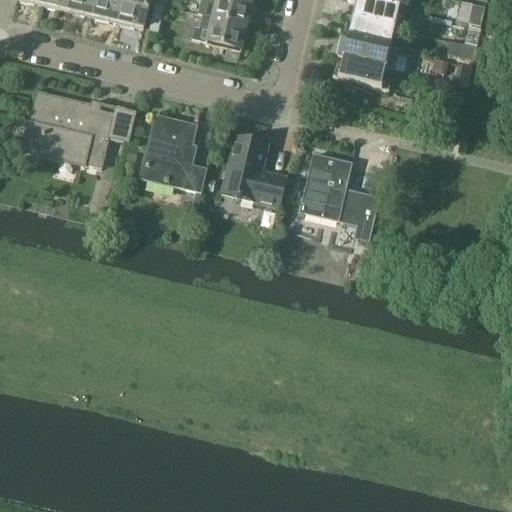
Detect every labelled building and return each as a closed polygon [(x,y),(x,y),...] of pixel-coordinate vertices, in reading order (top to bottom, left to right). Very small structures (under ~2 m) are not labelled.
[(17,0),(17,2),(20,3),(20,5),(41,10),(43,0),(17,0)] [(43,0),(41,10),(66,16),(70,0),(43,0)] [(91,22),(96,0),(70,0),(66,16),(91,22)] [(96,0),(91,22),(116,28),(122,0),(96,0)] [(122,0),(116,28),(134,32),(134,30),(142,32),(149,0),(122,0)] [(202,19),(248,30),(254,5),(234,0),(201,0),(197,17),(202,19)] [(357,0),(357,3),(400,13),(407,15),(410,0),(357,0)] [(357,3),(352,23),(395,33),(400,13),(357,3)] [(157,35),(161,16),(162,9),(155,8),(149,33),(157,35)] [(472,18),(469,28),(479,31),(482,20),(472,18)] [(202,19),(199,32),(194,31),(191,43),(241,55),(241,51),(243,51),(248,30),(202,19)] [(351,28),(348,43),(351,43),(390,53),(395,33),(352,23),(351,28)] [(342,41),(337,61),(343,62),(351,64),(386,73),(390,53),(351,43),(348,43),(342,41)] [(343,62),(338,83),(389,95),(393,75),(386,73),(351,64),(343,62)] [(136,120),(92,109),(36,95),(21,158),(82,173),(84,168),(100,172),(107,144),(129,150),(136,120)] [(206,175),(191,171),(193,161),(189,160),(196,131),(156,121),(143,179),(177,188),(176,191),(201,196),(206,175)] [(279,212),(285,183),(261,177),(268,148),(235,140),(221,198),(279,212)] [(367,246),(377,202),(344,194),(350,168),(313,159),(299,217),(354,230),(351,242),(367,246)]
